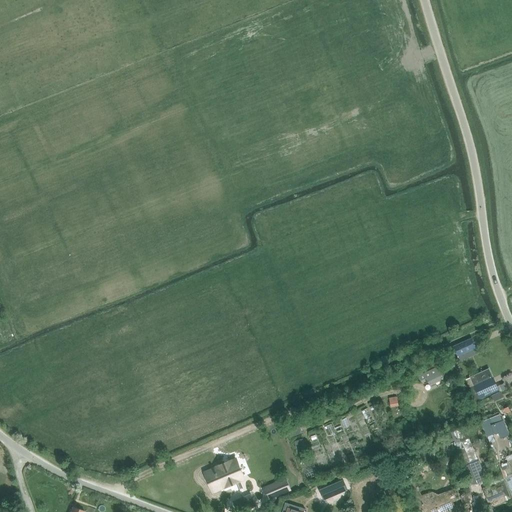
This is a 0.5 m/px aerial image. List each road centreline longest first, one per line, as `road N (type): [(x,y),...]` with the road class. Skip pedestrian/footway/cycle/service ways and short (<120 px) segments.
road 1 (track): [(119,497),(505,315)]
road 2 (unclassified): [(511,328),(425,0)]
road 3 (residential): [(0,436),(66,476),(156,511)]
